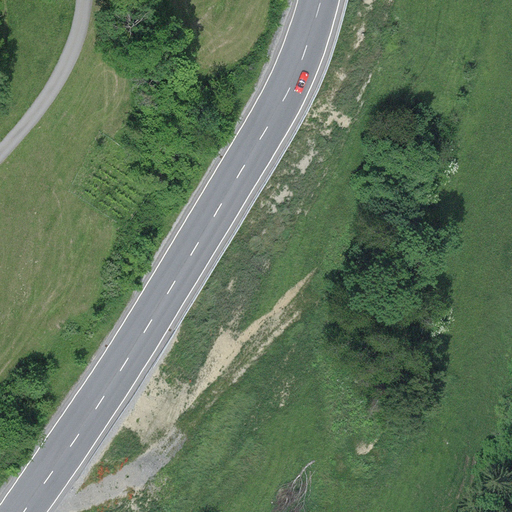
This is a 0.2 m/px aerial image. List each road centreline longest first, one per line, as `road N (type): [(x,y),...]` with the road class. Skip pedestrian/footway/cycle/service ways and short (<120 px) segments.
road 1 (primary): [(9,511),(248,144),(311,0)]
road 2 (track): [(0,152),(60,74),(83,0)]
